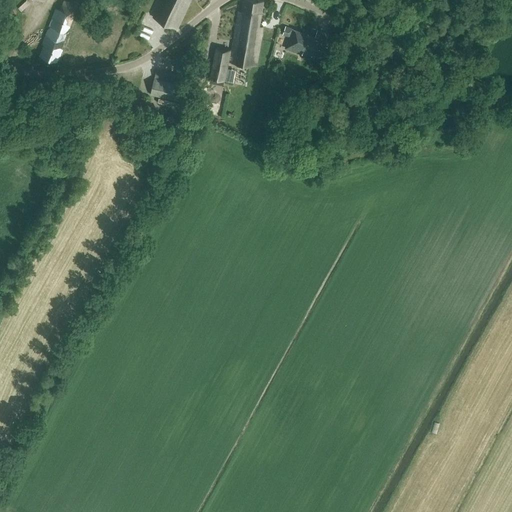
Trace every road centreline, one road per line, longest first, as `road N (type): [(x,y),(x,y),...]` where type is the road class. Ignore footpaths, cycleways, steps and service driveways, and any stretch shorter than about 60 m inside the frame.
road 1 (unclassified): [(224,0),(122,68),(58,76),(0,65)]
road 2 (unclassified): [(511,106),(290,0)]
